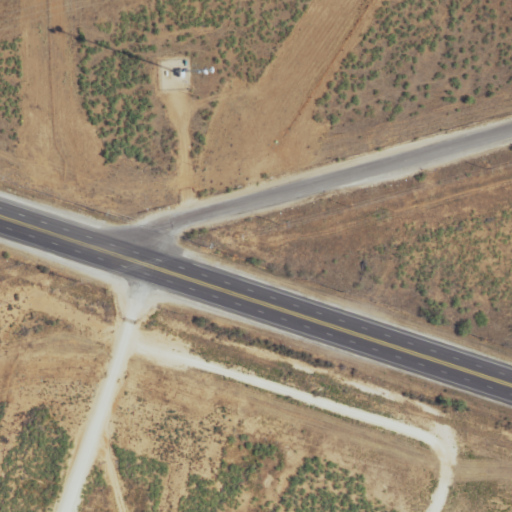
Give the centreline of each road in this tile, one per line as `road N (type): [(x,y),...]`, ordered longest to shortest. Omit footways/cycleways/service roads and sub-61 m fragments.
road 1 (trunk): [(0,218),(511,385)]
road 2 (residential): [(96,250),(511,132)]
road 3 (track): [(0,500),(96,250)]
